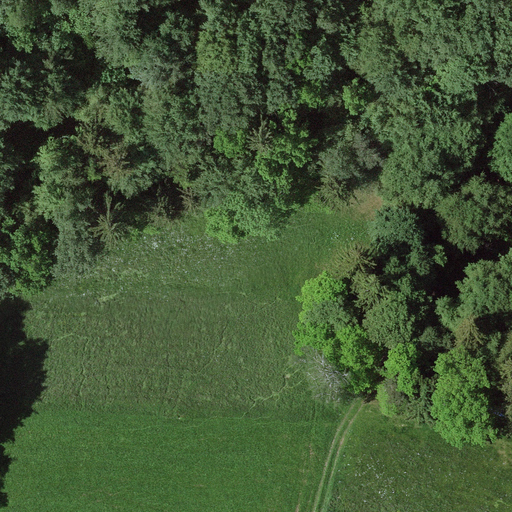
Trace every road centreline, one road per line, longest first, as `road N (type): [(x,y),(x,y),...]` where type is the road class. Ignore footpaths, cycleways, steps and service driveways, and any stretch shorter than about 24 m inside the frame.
road 1 (track): [(511,335),(482,328),(420,282),(400,244),(420,144),(451,68),(452,12),(355,7),(234,30),(101,83),(0,140)]
road 2 (track): [(313,511),(345,387),(461,415),(511,417)]
road 3 (track): [(345,387),(377,350),(405,262)]
